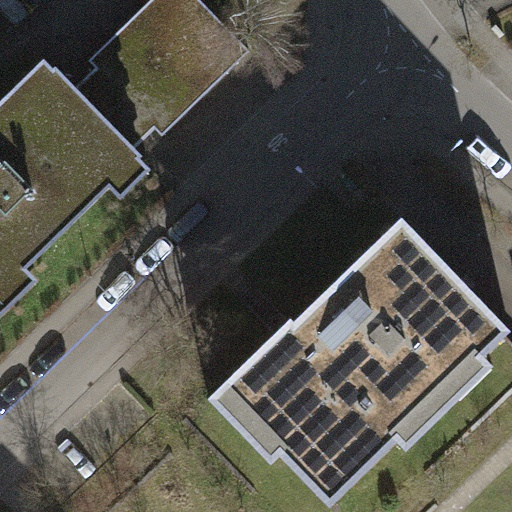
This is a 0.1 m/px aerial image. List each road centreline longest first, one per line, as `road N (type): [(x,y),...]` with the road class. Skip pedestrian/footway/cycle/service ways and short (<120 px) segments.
road 1 (residential): [(0,434),(403,60)]
road 2 (residential): [(511,138),(403,60)]
